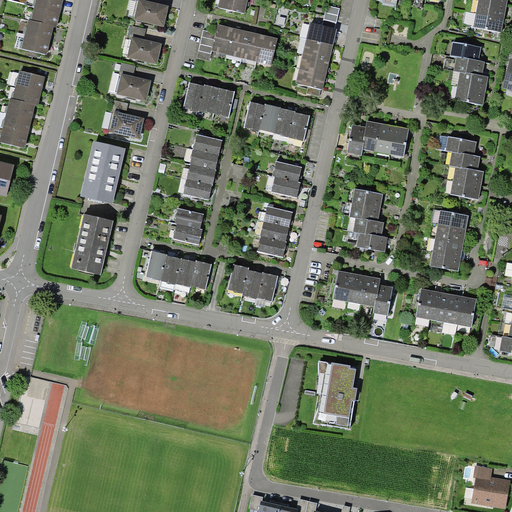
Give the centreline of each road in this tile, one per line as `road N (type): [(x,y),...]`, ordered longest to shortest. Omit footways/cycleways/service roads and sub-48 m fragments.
road 1 (residential): [(286,336),(362,0)]
road 2 (residential): [(429,511),(248,482),(286,336)]
road 3 (residential): [(191,0),(120,301)]
road 4 (residential): [(18,283),(85,0)]
road 5 (residential): [(511,376),(286,336)]
road 6 (residential): [(286,336),(120,301)]
